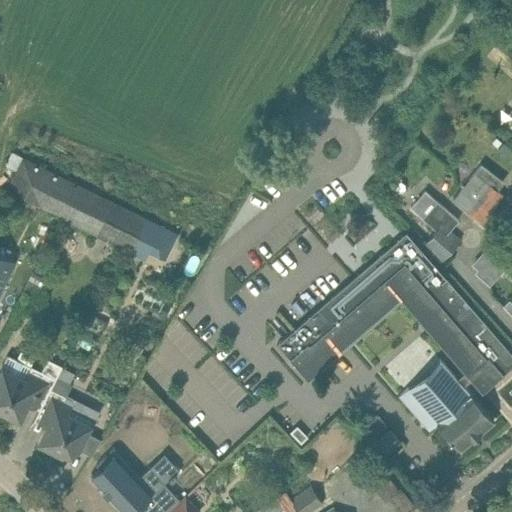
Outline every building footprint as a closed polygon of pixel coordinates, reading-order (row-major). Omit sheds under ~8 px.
[(96,234),(112,201),(23,157),(6,190),(39,206),(96,234)] [(483,222),(504,194),(474,171),(453,199),(483,222)] [(462,241),(451,229),(458,221),(426,191),(409,208),(435,233),(424,243),(442,261),(462,241)] [(145,218),(112,201),(96,234),(128,251),(145,218)] [(162,264),(177,234),(145,218),(128,251),(145,259),(146,256),(162,264)] [(275,343),(307,379),(399,298),(463,371),(471,379),(481,391),(511,363),(511,348),(409,237),(411,236),(405,231),(275,343)] [(484,249),(470,264),(476,270),(473,273),(488,286),(504,268),(484,249)] [(0,252),(0,287),(14,259),(12,258),(0,252)] [(32,271),(21,292),(37,300),(47,279),(46,278),(50,270),(38,263),(33,272),(32,271)] [(229,298),(241,312),(254,299),(242,286),(229,298)] [(44,399),(50,388),(62,365),(47,358),(41,370),(31,365),(7,353),(0,368),(3,369),(0,374),(0,408),(19,418),(31,392),(44,398),(39,409),(44,399)] [(440,361),(400,396),(420,418),(428,411),(460,449),(493,420),(463,386),(471,379),(463,371),(455,378),(440,361)] [(44,399),(39,409),(52,416),(39,441),(67,455),(74,452),(88,425),(67,414),(74,400),(50,388),(44,399)] [(369,446),(380,458),(400,441),(389,429),(369,446)] [(347,462),(372,489),(386,477),(361,449),(347,462)] [(105,465),(96,474),(130,511),(132,511),(156,490),(144,477),(137,484),(109,454),(101,461),(105,465)] [(375,490),(384,500),(398,487),(389,478),(375,490)] [(310,511),(323,503),(310,485),(291,498),(285,490),(255,511),(278,511),(283,508),(286,511),(290,511),(296,508),(298,511),(310,511)] [(392,497),(405,511),(413,503),(400,489),(392,497)] [(199,511),(201,511),(185,494),(165,511),(199,511)] [(162,496),(147,510),(149,511),(162,511),(170,505),(162,496)]
